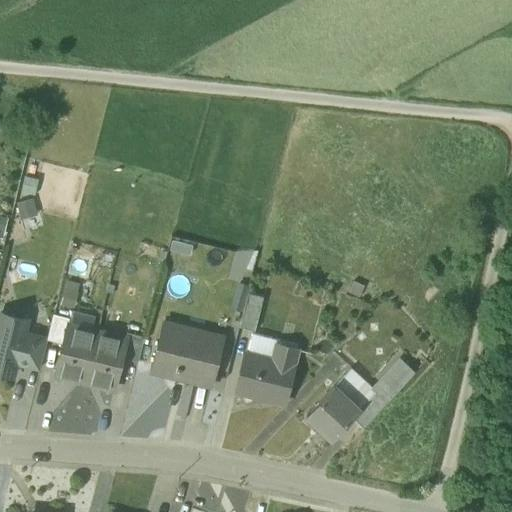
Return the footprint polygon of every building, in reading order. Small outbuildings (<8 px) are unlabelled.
[(24,226),(40,223),(36,204),(20,207),(24,226)] [(263,303),(248,299),(239,333),(255,337),(263,303)] [(26,327),(0,321),(0,381),(12,384),(16,370),(26,373),(28,365),(27,364),(32,343),(23,341),(26,327)] [(70,326),(53,322),(47,347),(63,351),(67,333),(69,334),(70,326)] [(224,344),(163,329),(152,372),(189,381),(187,387),(212,393),(224,344)] [(69,334),(67,333),(63,351),(56,380),(115,395),(122,366),(126,349),(125,348),(69,334)] [(144,345),(127,341),(125,348),(126,349),(122,366),(138,370),(144,345)] [(47,347),(32,343),(27,364),(28,365),(26,373),(40,376),(47,347)] [(273,365),(246,359),(237,394),(269,402),(267,406),(284,410),(298,356),(276,351),(273,365)] [(400,363),(372,393),(376,397),(388,407),(415,377),(400,363)] [(333,393),(306,422),(332,446),(352,424),(360,415),(360,414),(333,393)] [(376,397),(360,414),(360,415),(352,424),(363,434),(388,407),(376,397)]
